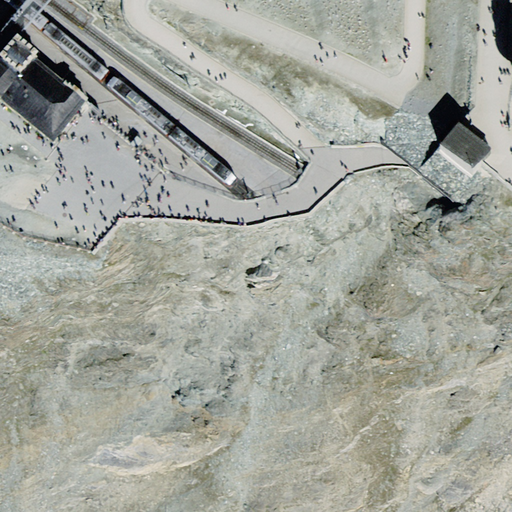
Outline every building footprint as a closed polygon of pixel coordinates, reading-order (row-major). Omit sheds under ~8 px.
[(37,62),(15,44),(0,61),(0,66),(20,83),(37,62)] [(90,104),(37,62),(20,83),(3,103),(1,106),(54,149),(81,116),(86,110),(90,104)] [(20,83),(0,66),(0,100),(3,103),(20,83)] [(462,128),(442,152),(469,175),(480,162),(489,150),(476,139),(462,128)] [(469,175),(442,152),(426,139),(382,142),(449,198),(469,175)]
